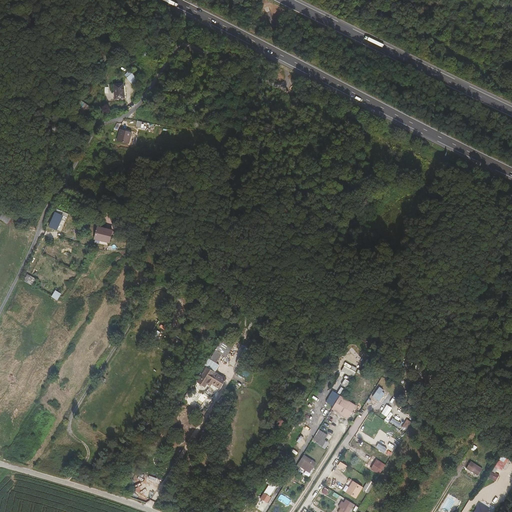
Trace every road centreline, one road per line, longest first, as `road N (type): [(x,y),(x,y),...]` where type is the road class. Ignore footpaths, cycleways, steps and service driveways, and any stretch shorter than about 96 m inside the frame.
road 1 (trunk): [(172,0),(511,172)]
road 2 (track): [(66,485),(88,453),(69,423),(149,291),(170,291),(179,303),(194,279)]
road 3 (trunk): [(511,111),(284,0)]
road 4 (unclassified): [(260,0),(286,91),(181,44),(157,77)]
road 5 (track): [(511,200),(286,91)]
road 6 (residential): [(157,77),(131,114),(93,132),(54,200)]
road 7 (unclassified): [(0,468),(150,511)]
road 8 (unclassified): [(54,200),(0,314)]
road 9 (unknown): [(262,511),(326,407)]
